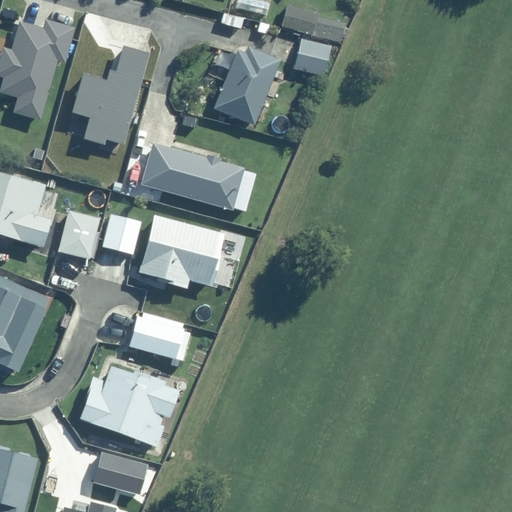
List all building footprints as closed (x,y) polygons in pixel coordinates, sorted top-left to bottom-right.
[(347,28),(286,9),(280,28),(341,47),(347,28)] [(75,33),(45,23),(41,33),(23,27),(14,56),(5,53),(0,66),(0,80),(3,82),(0,90),(0,95),(16,101),(12,114),(38,122),(57,65),(64,67),(75,33)] [(308,74),(307,78),(323,81),(329,49),(300,43),(294,72),(308,74)] [(246,56),(238,53),(214,114),(252,129),(277,65),(270,62),(272,59),(248,50),(246,56)] [(107,85),(85,80),(75,118),(90,122),(84,143),(101,148),(103,141),(121,146),(145,57),(123,51),(115,81),(109,79),(107,85)] [(253,176),(152,148),(141,189),(230,215),(235,197),(246,200),(253,176)] [(42,192),(0,178),(0,236),(39,250),(49,222),(33,217),(42,192)] [(101,221),(67,212),(53,267),(83,275),(87,260),(91,261),(101,221)] [(0,372),(13,379),(43,313),(47,303),(10,286),(14,278),(0,271),(0,372)] [(176,396),(108,371),(104,384),(95,380),(79,424),(156,452),(176,396)] [(26,444),(0,432),(0,446),(20,456),(26,444)] [(31,511),(46,465),(0,454),(0,508),(5,509),(4,511),(31,511)]
